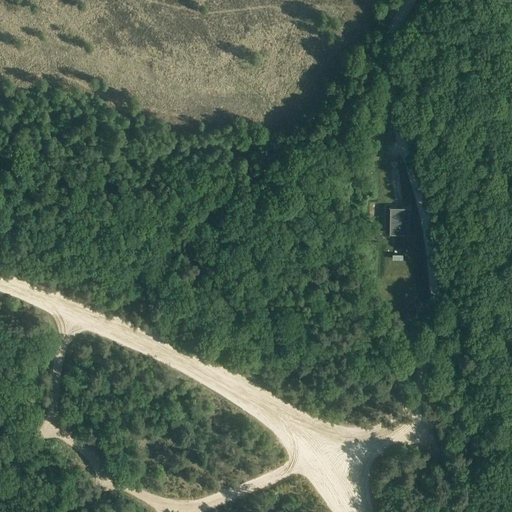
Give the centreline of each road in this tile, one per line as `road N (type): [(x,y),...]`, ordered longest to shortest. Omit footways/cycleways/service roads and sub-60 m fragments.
road 1 (track): [(0,279),(255,398),(333,454),(386,435),(410,416),(430,347),(433,276)]
road 2 (track): [(0,486),(49,426),(57,364),(77,310)]
road 3 (track): [(433,276),(394,112)]
road 4 (track): [(195,511),(333,454)]
road 5 (track): [(170,511),(113,481),(49,426)]
